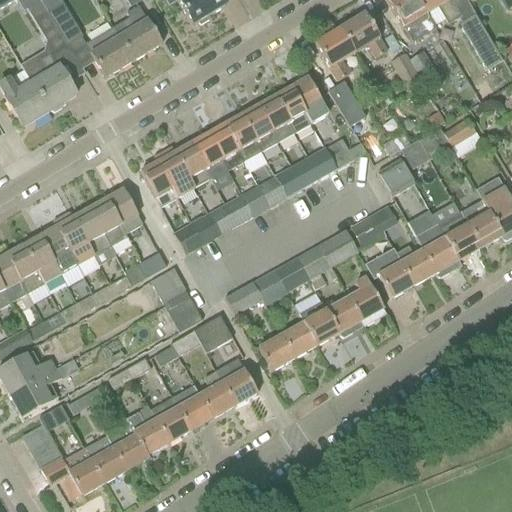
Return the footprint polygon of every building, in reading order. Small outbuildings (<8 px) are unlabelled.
[(0,0),(0,12),(20,0),(0,0)] [(144,0),(123,0),(129,9),(144,0)] [(162,0),(168,9),(177,4),(181,12),(191,29),(197,26),(198,29),(209,22),(207,20),(224,9),(218,0),(162,0)] [(414,0),(390,0),(384,4),(395,21),(410,47),(434,33),(433,31),(425,19),(414,0)] [(460,21),(447,0),(414,0),(425,19),(436,12),(446,29),(460,21)] [(511,0),(498,0),(506,13),(511,9),(511,0)] [(106,27),(124,15),(115,1),(97,12),(106,27)] [(38,5),(25,13),(32,25),(44,46),(52,58),(66,50),(46,17),(38,5)] [(66,50),(81,41),(62,8),(46,17),(66,50)] [(129,22),(111,32),(131,66),(160,48),(137,9),(126,16),(129,22)] [(386,56),(373,34),(363,17),(337,33),(353,59),(366,52),(373,64),(386,56)] [(473,21),(474,20),(473,19),(457,29),(485,75),(500,66),(496,58),(496,57),(482,34),(481,34),(473,21)] [(103,82),(131,66),(111,32),(83,48),(103,82)] [(340,67),(353,59),(337,33),(313,47),(336,85),(346,78),(340,67)] [(421,57),(407,65),(415,78),(422,91),(423,91),(426,97),(440,89),(421,57)] [(403,58),(389,67),(401,87),(409,99),(422,91),(415,78),(407,65),(403,58)] [(56,70),(53,71),(47,59),(37,65),(44,78),(30,86),(48,116),(49,115),(53,117),(61,112),(61,108),(74,100),(56,70)] [(30,86),(28,87),(21,75),(0,86),(0,97),(21,132),(48,116),(30,86)] [(326,118),(316,99),(306,81),(288,92),(302,118),(308,128),(326,118)] [(346,131),(363,121),(342,87),(325,97),(346,131)] [(308,128),(302,118),(288,92),(271,101),(286,127),(292,138),(308,128)] [(292,138),(286,127),(271,101),(254,111),(269,137),(275,147),(292,138)] [(425,121),(436,114),(430,104),(419,110),(425,121)] [(275,147),(269,137),(254,111),(238,120),(259,156),(275,147)] [(242,166),(259,156),(238,120),(221,129),(242,166)] [(466,123),(442,138),(450,151),(474,136),(466,123)] [(225,176),(242,166),(221,129),(204,139),(225,176)] [(424,159),(446,146),(438,132),(416,145),(424,159)] [(209,185),(225,176),(204,139),(187,148),(208,183),(209,185)] [(340,144),(322,153),(334,174),(352,164),(364,157),(365,157),(359,147),(346,155),(340,144)] [(427,164),(424,159),(416,145),(397,156),(409,175),(427,164)] [(191,192),(208,183),(187,148),(173,156),(170,151),(168,152),(186,183),(191,192)] [(191,192),(186,183),(168,152),(152,161),(155,166),(175,204),(192,194),(191,192)] [(322,153),(306,163),(318,183),(334,174),(322,153)] [(306,163),(289,172),(301,193),(318,183),(306,163)] [(398,164),(377,177),(390,201),(412,188),(398,164)] [(159,213),(175,204),(155,166),(139,176),(159,213)] [(289,172),(273,181),(285,202),(301,193),(289,172)] [(273,181),(256,191),(267,212),(285,202),(273,181)] [(256,191),(239,200),(251,221),(267,212),(256,191)] [(511,208),(502,191),(480,204),(487,217),(486,218),(499,242),(500,241),(502,244),(505,245),(511,240),(511,208)] [(123,238),(141,229),(121,193),(103,203),(118,229),(123,238)] [(239,200),(222,209),(234,231),(251,221),(239,200)] [(123,238),(118,229),(103,203),(87,212),(109,251),(125,242),(123,238)] [(487,217),(480,204),(479,203),(457,216),(465,230),(464,230),(478,254),(499,242),(486,218),(487,217)] [(403,205),(397,208),(400,214),(406,211),(403,205)] [(222,209),(206,219),(217,240),(234,231),(222,209)] [(386,211),(372,220),(381,235),(396,227),(386,211)] [(108,251),(109,251),(87,212),(70,222),(92,262),(97,270),(113,261),(108,251)] [(54,231),(53,231),(69,258),(76,271),(92,262),(70,222),(70,221),(68,216),(51,226),(54,231)] [(464,230),(465,230),(457,216),(436,228),(444,242),(443,243),(458,271),(460,271),(457,266),(478,254),(464,230)] [(206,219),(189,228),(200,249),(217,240),(206,219)] [(372,220),(350,232),(361,253),(383,240),(381,235),(372,220)] [(189,228),(172,237),(184,258),(200,249),(189,228)] [(443,243),(444,242),(436,228),(414,241),(422,255),(421,255),(434,279),(436,281),(439,282),(448,277),(449,274),(453,271),(455,273),(458,271),(443,243)] [(76,271),(69,258),(53,231),(37,240),(52,267),(59,280),(76,271)] [(344,235),(316,251),(328,272),(356,256),(344,235)] [(59,280),(52,267),(37,240),(20,249),(35,276),(43,290),(59,280)] [(421,255),(422,255),(414,241),(413,241),(421,254),(411,260),(405,249),(393,256),(399,268),(412,291),(434,279),(421,255)] [(43,290),(35,276),(20,249),(3,259),(26,299),(43,290)] [(316,251),(294,263),(307,285),(312,295),(324,289),(318,278),(328,272),(316,251)] [(390,252),(362,268),(374,288),(379,284),(390,304),(412,291),(399,268),(393,256),(390,252)] [(156,258),(136,269),(144,283),(164,272),(156,258)] [(10,308),(26,299),(3,259),(0,260),(0,290),(2,294),(10,308)] [(294,263),(272,276),(285,298),(307,285),(294,263)] [(131,290),(143,283),(135,269),(123,276),(131,290)] [(164,312),(186,300),(171,273),(148,286),(161,308),(164,312)] [(114,300),(131,290),(123,276),(122,277),(123,280),(107,289),(114,300)] [(272,276),(250,288),(260,305),(263,310),(285,298),(272,276)] [(380,322),(385,319),(364,280),(352,287),(357,296),(346,302),(346,303),(345,303),(361,330),(364,331),(374,326),(375,322),(379,320),(380,322)] [(250,288),(223,303),(233,320),(260,305),(250,288)] [(97,309),(114,300),(107,289),(91,298),(97,309)] [(0,313),(10,308),(2,294),(0,290),(0,313)] [(81,318),(97,309),(91,298),(75,307),(81,318)] [(177,337),(200,325),(186,300),(164,312),(166,316),(165,316),(177,337)] [(352,335),(361,330),(345,303),(346,303),(346,302),(323,314),(324,315),(323,316),(337,339),(338,339),(339,341),(342,343),(352,338),(352,335)] [(318,306),(297,318),(297,319),(302,327),(301,328),(315,351),(337,339),(323,316),(324,315),(323,314),(323,315),(318,306)] [(64,327),(81,318),(75,307),(58,316),(64,327)] [(47,336),(64,327),(58,316),(41,326),(47,336)] [(218,320),(191,335),(204,358),(231,343),(218,320)] [(31,346),(47,336),(41,326),(25,335),(31,346)] [(293,364),(315,352),(301,327),(279,339),(293,364)] [(25,335),(24,336),(23,334),(7,343),(14,355),(31,346),(25,335)] [(198,348),(192,337),(191,335),(169,348),(176,361),(198,348)] [(270,376),(293,364),(279,339),(257,352),(270,376)] [(0,362),(14,355),(7,343),(0,346),(0,362)] [(158,371),(176,361),(169,348),(167,349),(169,351),(152,361),(158,371)] [(49,364),(37,370),(30,357),(0,373),(0,387),(7,400),(54,373),(49,364)] [(131,383),(148,373),(142,363),(125,373),(131,383)] [(232,411),(255,398),(236,363),(213,376),(220,387),(219,387),(232,411)] [(47,388),(69,377),(65,368),(54,373),(7,400),(19,422),(55,403),(47,388)] [(112,394),(131,383),(125,373),(106,384),(112,394)] [(219,387),(220,387),(213,376),(201,383),(207,393),(198,398),(198,399),(211,423),(232,411),(219,387)] [(198,399),(198,398),(193,389),(171,402),(176,411),(175,412),(188,436),(211,423),(198,399)] [(87,410),(103,401),(98,391),(81,401),(87,410)] [(72,419),(87,410),(81,401),(66,410),(72,419)] [(175,412),(176,411),(171,402),(149,414),(154,423),(153,424),(166,448),(188,436),(175,412)] [(154,423),(149,414),(147,411),(123,423),(131,436),(130,437),(132,440),(133,439),(145,460),(166,448),(153,424),(154,423)] [(130,437),(131,436),(123,423),(123,424),(126,428),(105,440),(111,451),(110,452),(124,476),(147,463),(145,460),(133,439),(132,440),(130,437)] [(47,440),(41,430),(41,429),(20,441),(26,452),(47,440)] [(33,463),(53,451),(47,440),(26,452),(33,463)] [(110,452),(111,451),(105,440),(83,452),(89,463),(88,464),(102,488),(124,476),(110,452)] [(39,474),(59,462),(53,451),(33,463),(39,474)] [(88,464),(89,463),(83,452),(81,453),(82,454),(61,466),(59,462),(39,474),(49,491),(58,486),(68,505),(79,499),(80,501),(102,488),(88,464)]
